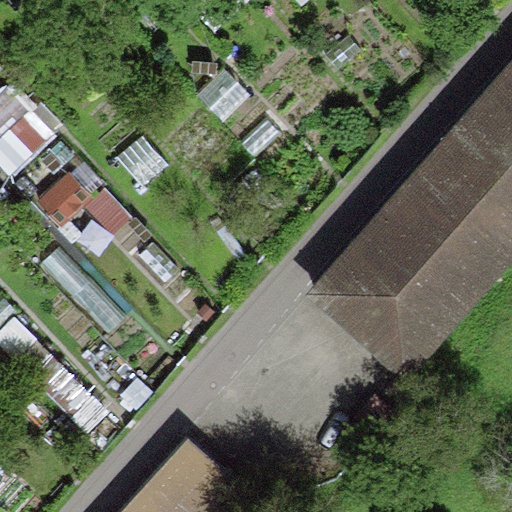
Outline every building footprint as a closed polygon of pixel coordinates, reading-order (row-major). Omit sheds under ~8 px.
[(511,227),(511,48),(312,271),(402,351),(511,227)] [(0,83),(9,80),(0,60),(0,83)] [(0,154),(19,174),(66,129),(19,79),(0,97),(0,154)] [(390,394),(372,379),(351,403),(369,418),(390,394)] [(226,511),(248,488),(186,432),(112,511),(226,511)]
